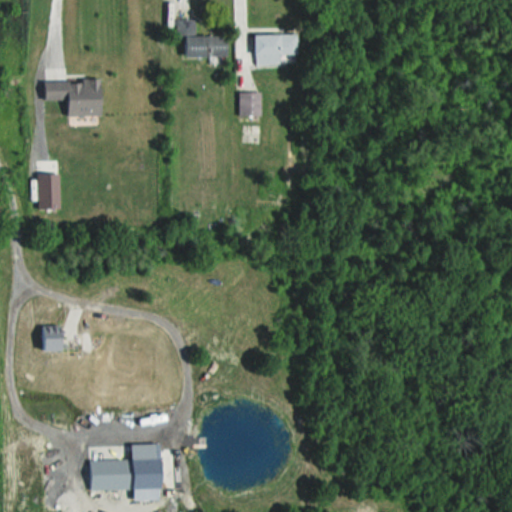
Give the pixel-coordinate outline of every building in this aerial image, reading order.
[(229,36),(196,36),(196,20),(179,20),(179,57),(229,57),(229,36)] [(297,54),(297,34),(256,34),(256,64),(279,64),(279,54),(297,54)] [(68,116),(103,116),(103,80),(45,80),(45,101),(68,101),(68,116)] [(239,115),(261,115),(261,92),(239,92),(239,115)] [(63,340),(48,340),(48,350),(63,350),(63,340)] [(91,490),(136,490),(136,500),(163,499),(163,459),(90,460),(91,490)]
